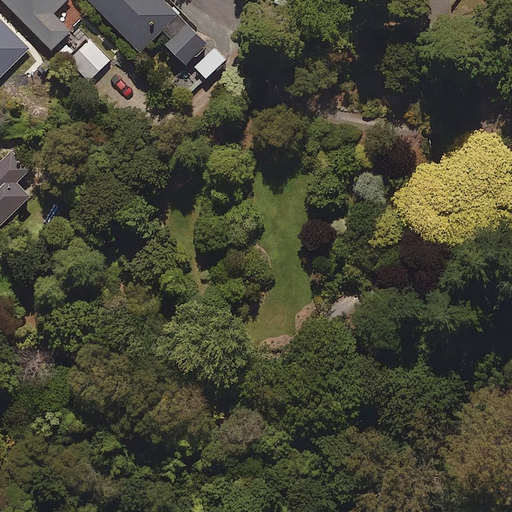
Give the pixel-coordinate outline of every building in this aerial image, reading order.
[(71,0),(0,0),(53,54),(73,35),(55,17),(72,0),(71,0)] [(86,0),(142,57),(159,40),(189,71),(210,52),(159,0),(86,0)] [(0,17),(0,87),(9,98),(30,78),(20,67),(34,54),(0,17)] [(112,61),(90,40),(69,61),(92,83),(112,61)] [(215,50),(194,70),(207,83),(228,63),(215,50)] [(0,231),(32,202),(18,186),(31,173),(13,154),(0,165),(0,231)]
